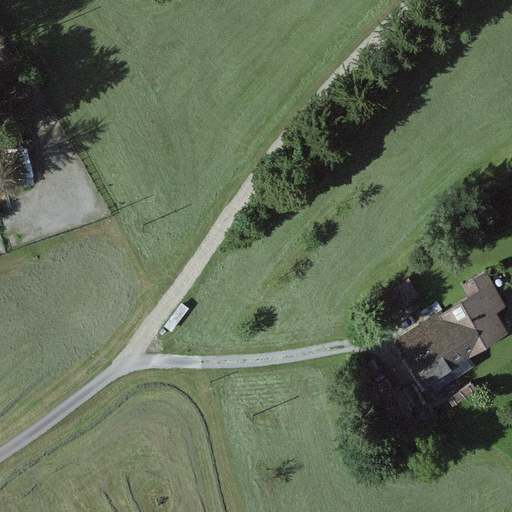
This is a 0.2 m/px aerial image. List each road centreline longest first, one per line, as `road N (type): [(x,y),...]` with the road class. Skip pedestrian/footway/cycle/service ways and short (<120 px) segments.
road 1 (track): [(128,365),(303,126),(431,0)]
road 2 (track): [(128,365),(281,360),(370,345)]
road 3 (track): [(0,454),(128,365)]
